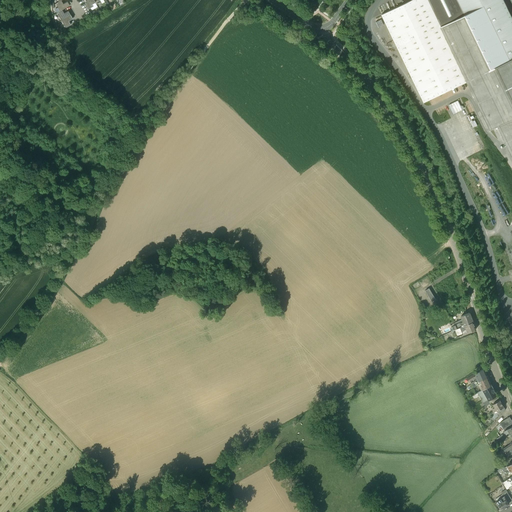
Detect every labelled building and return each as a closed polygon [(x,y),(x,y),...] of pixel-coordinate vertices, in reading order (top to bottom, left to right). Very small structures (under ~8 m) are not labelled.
[(56,3),(60,11),(62,10),(69,5),(67,1),(64,3),(64,4),(63,4),(61,0),(59,2),(56,3)] [(87,0),(88,1),(85,3),(89,9),(93,6),(92,4),(95,2),(93,0),(87,0)] [(467,82),(427,0),(413,0),(382,15),(424,102),(467,82)] [(511,110),(492,69),(466,15),(458,0),(427,0),(467,82),(490,130),(493,128),(498,139),(503,137),(511,156),(511,110)] [(511,58),(511,18),(503,0),(458,0),(466,15),(484,6),(510,60),(511,58)] [(492,69),(510,60),(484,6),(466,15),(492,69)] [(62,10),(60,11),(56,13),(61,20),(70,15),(68,11),(65,13),(64,14),(62,10)] [(65,28),(66,27),(71,25),(68,21),(69,20),(72,19),(70,15),(61,20),(65,28)] [(492,69),(511,110),(511,58),(510,60),(492,69)] [(452,113),(464,108),(462,104),(460,105),(459,100),(449,103),(452,113)] [(429,288),(425,290),(432,301),(435,299),(429,288)] [(454,330),(460,327),(473,322),(469,313),(469,312),(460,316),(462,322),(460,323),(452,326),(454,330)] [(461,331),(466,329),(467,333),(476,329),(473,322),(460,327),(461,329),(456,331),(458,335),(462,333),(461,331)] [(484,368),(475,373),(467,378),(469,383),(477,378),(479,381),(487,376),(484,368)] [(491,384),(491,383),(487,376),(479,381),(473,385),(474,388),(480,384),(482,389),(491,384)] [(491,384),(482,389),(471,397),(473,400),(479,397),(484,406),(491,402),(498,398),(499,397),(491,384)] [(500,415),(501,414),(505,410),(505,409),(500,400),(498,398),(491,402),(495,408),(492,410),(494,413),(497,411),(500,415)] [(499,423),(503,429),(511,423),(511,420),(509,417),(499,423)] [(505,453),(511,447),(511,433),(510,435),(511,438),(511,443),(511,444),(497,453),(499,456),(505,452),(505,453)] [(508,488),(511,485),(511,481),(510,478),(502,483),(506,489),(508,488)] [(497,501),(496,501),(501,509),(509,503),(509,502),(511,500),(511,499),(507,492),(496,499),(497,501)]
